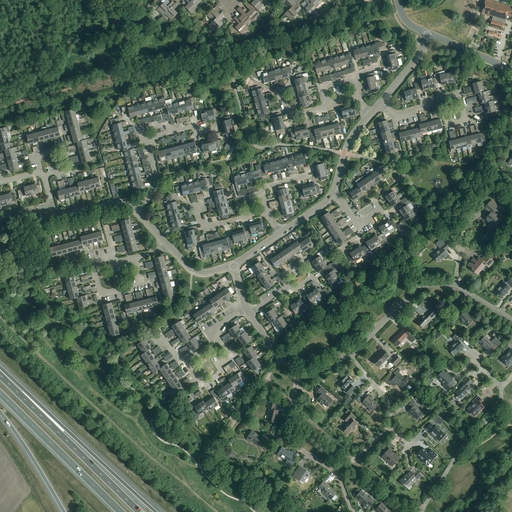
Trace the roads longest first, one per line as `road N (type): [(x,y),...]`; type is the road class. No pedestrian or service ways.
road 1 (trunk): [(155,511),(0,373)]
road 2 (motorway): [(138,511),(0,375)]
road 3 (motorway): [(0,393),(120,511)]
road 4 (residential): [(280,359),(200,467)]
road 5 (residential): [(380,103),(397,115),(457,92),(464,118),(444,123)]
road 6 (unclassified): [(349,354),(420,286),(453,286)]
road 7 (residential): [(114,255),(93,261),(101,294),(142,284),(135,257)]
road 8 (residential): [(298,376),(285,435),(337,473)]
